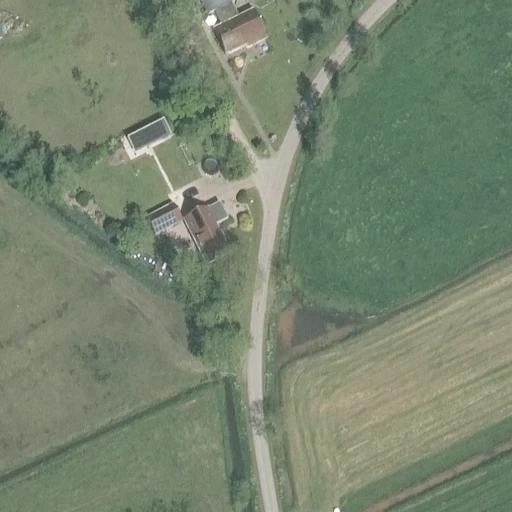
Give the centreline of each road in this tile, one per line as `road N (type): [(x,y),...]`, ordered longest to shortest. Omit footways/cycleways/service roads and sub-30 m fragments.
road 1 (unclassified): [(271,511),(253,352),(270,187),(321,75),(387,0)]
road 2 (track): [(270,187),(241,150),(162,0)]
